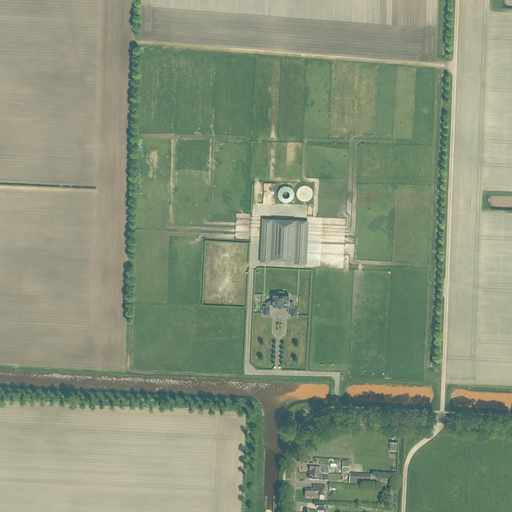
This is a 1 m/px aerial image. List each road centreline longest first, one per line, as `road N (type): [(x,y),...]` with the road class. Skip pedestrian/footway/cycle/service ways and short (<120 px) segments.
road 1 (track): [(457,0),(443,406),(438,429),(407,463),(404,511)]
road 2 (track): [(455,66),(134,42)]
road 3 (track): [(248,371),(0,364)]
road 4 (tertiary): [(511,423),(335,417)]
road 5 (unclassified): [(335,417),(337,374),(248,371)]
